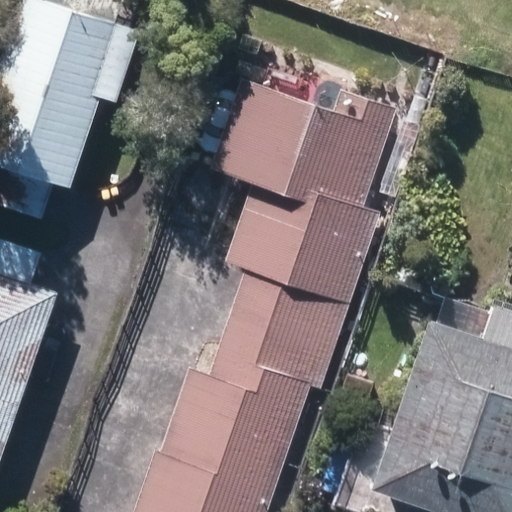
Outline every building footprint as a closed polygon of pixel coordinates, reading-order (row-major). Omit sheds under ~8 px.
[(0,197),(42,212),(53,178),(68,184),(100,93),(114,97),(138,27),(112,18),(117,0),(20,0),(0,59),(0,197)] [(243,273),(230,308),(336,344),(378,216),(364,211),(396,116),(365,105),(358,125),(242,85),(212,175),(254,189),(227,268),(243,273)] [(0,453),(55,292),(28,282),(39,247),(0,234),(0,453)] [(366,486),(439,511),(511,511),(511,308),(492,301),(480,335),(425,316),(366,486)] [(319,389),(336,344),(230,308),(207,379),(185,372),(138,511),(267,511),(310,386),(319,389)]
